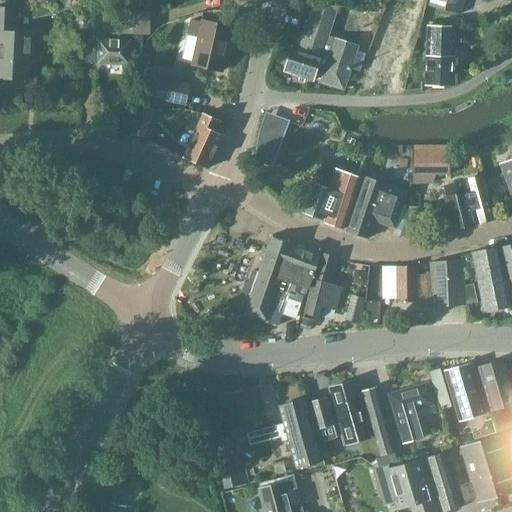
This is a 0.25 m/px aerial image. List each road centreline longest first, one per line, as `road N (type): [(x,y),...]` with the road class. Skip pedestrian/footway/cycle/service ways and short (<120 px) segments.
road 1 (tertiary): [(511,336),(222,355),(146,330)]
road 2 (residential): [(511,223),(421,248),(363,249),(221,186)]
road 3 (unclassified): [(252,92),(411,102),(467,88),(511,56)]
road 4 (residential): [(221,186),(83,145),(0,147)]
road 5 (unclassified): [(58,511),(146,330)]
road 6 (tertiary): [(154,312),(0,225)]
road 7 (unclassified): [(154,312),(221,186)]
